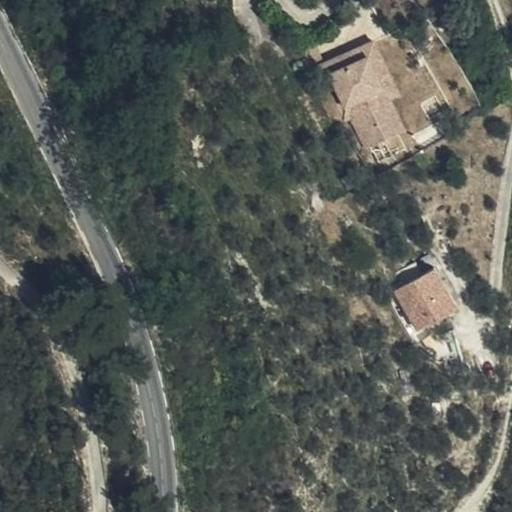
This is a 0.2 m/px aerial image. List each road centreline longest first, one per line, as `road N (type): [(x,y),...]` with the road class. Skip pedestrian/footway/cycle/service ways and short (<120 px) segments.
road 1 (tertiary): [(157,511),(159,465),(135,330),(0,44)]
road 2 (residential): [(95,511),(82,402),(43,311),(0,263)]
